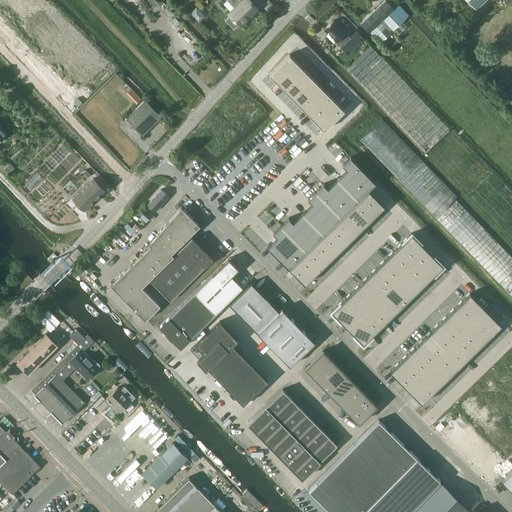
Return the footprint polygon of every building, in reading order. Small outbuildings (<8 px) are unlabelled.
[(145,0),(153,10),(160,4),(156,0),(145,0)] [(227,0),(233,6),(227,12),(241,26),(258,9),(249,0),(227,0)] [(386,0),(385,0),(361,23),(369,32),(370,31),(376,37),(381,42),(393,30),(398,35),(407,26),(402,21),(406,18),(409,15),(400,6),(399,4),(398,5),(394,9),(386,0)] [(197,5),(192,11),(201,19),(206,13),(197,5)] [(183,51),(196,39),(185,28),(186,27),(170,10),(153,27),(171,46),(175,42),(183,51)] [(337,42),(345,50),(347,48),(351,52),(360,43),(364,47),(368,43),(364,39),(365,38),(356,29),(350,36),(346,32),(347,32),(334,19),(324,29),(337,42)] [(371,45),(346,67),(427,153),(450,129),(371,45)] [(287,72),(297,62),(289,54),(279,64),(287,72)] [(295,80),(305,70),(297,62),(287,72),(295,80)] [(277,82),(287,72),(279,64),(269,74),(277,82)] [(303,88),(313,78),(305,70),(295,80),(303,88)] [(285,90),(295,80),(287,72),(277,82),(285,90)] [(311,96),(321,86),(313,78),(303,88),(311,96)] [(293,98),(303,88),(295,80),(285,90),(293,98)] [(132,86),(127,91),(137,102),(143,97),(132,86)] [(318,104),(328,94),(321,86),(311,96),(318,104)] [(301,106),(311,96),(303,88),(293,98),(301,106)] [(326,112),(336,102),(328,94),(318,104),(326,112)] [(308,113),(318,104),(311,96),(301,106),(308,113)] [(143,133),(159,116),(145,102),(128,118),(143,133)] [(344,110),(336,102),(326,112),(334,120),(344,110)] [(316,121),(326,112),(318,104),(308,113),(316,121)] [(324,130),(334,120),(326,112),(316,121),(324,130)] [(511,256),(455,198),(457,196),(382,118),(360,140),(400,181),(435,217),(500,283),(511,295),(511,256)] [(0,142),(9,134),(0,123),(0,142)] [(277,237),(267,247),(288,268),(289,267),(297,259),(305,252),(313,244),(321,236),(329,228),(337,221),(345,213),(353,205),(361,197),(369,189),(376,182),(351,156),(342,165),(347,169),(328,188),(323,183),(308,199),(312,203),(293,222),(289,217),(273,233),(277,237)] [(84,210),(105,190),(93,177),(72,197),(84,210)] [(161,189),(147,204),(155,211),(169,196),(161,189)] [(369,189),(361,197),(376,213),(385,205),(369,189)] [(361,197),(353,205),(369,221),(376,213),(361,197)] [(353,205),(345,213),(361,229),(369,221),(353,205)] [(151,245),(111,284),(145,319),(160,304),(142,286),(149,279),(169,259),(174,255),(171,253),(198,226),(199,226),(200,225),(197,222),(182,206),(177,211),(170,219),(149,243),(151,245)] [(345,213),(337,221),(353,237),(361,229),(345,213)] [(337,221),(329,228),(345,244),(353,237),(337,221)] [(329,228),(321,236),(337,252),(345,244),(329,228)] [(412,233),(401,243),(417,259),(427,249),(412,233)] [(321,236),(313,244),(329,260),(337,252),(321,236)] [(169,259),(149,279),(170,300),(213,258),(192,237),(174,255),(169,259)] [(401,243),(393,251),(409,267),(417,259),(401,243)] [(313,244),(305,252),(321,268),(329,260),(313,244)] [(427,249),(417,259),(433,275),(443,265),(427,249)] [(393,251),(384,259),(400,275),(409,267),(393,251)] [(305,252),(297,259),(313,276),(321,268),(305,252)] [(222,265),(160,325),(167,333),(166,334),(172,340),(174,339),(181,347),(242,286),(231,275),(239,268),(229,258),(222,265)] [(297,259),(289,267),(305,284),(313,276),(297,259)] [(384,259),(376,268),(392,284),(400,275),(384,259)] [(417,259),(409,267),(424,283),(433,275),(417,259)] [(409,267),(400,275),(416,291),(424,283),(409,267)] [(376,268),(367,276),(383,292),(392,284),(376,268)] [(400,275),(392,284),(407,300),(416,291),(400,275)] [(367,276),(359,284),(375,300),(383,292),(367,276)] [(251,282),(230,303),(258,332),(279,311),(251,282)] [(359,284),(350,293),(366,309),(375,300),(359,284)] [(392,284),(383,292),(399,308),(407,300),(392,284)] [(383,292),(375,300),(390,316),(399,308),(383,292)] [(470,292),(462,300),(476,315),(484,307),(470,292)] [(350,293),(342,301),(358,317),(366,309),(350,293)] [(375,300),(366,309),(382,325),(390,316),(375,300)] [(462,300),(454,308),(468,323),(476,315),(462,300)] [(342,301),(332,311),(348,327),(358,317),(342,301)] [(484,307),(476,315),(493,332),(501,324),(484,307)] [(279,311),(258,332),(268,342),(293,318),(282,308),(279,311)] [(454,308),(446,316),(460,331),(468,323),(454,308)] [(366,309),(358,317),(373,333),(382,325),(366,309)] [(476,315),(468,323),(485,340),(493,332),(476,315)] [(446,316),(438,324),(452,338),(460,331),(446,316)] [(358,317),(348,327),(363,343),(373,333),(358,317)] [(293,318),(268,342),(281,355),(305,331),(293,318)] [(220,321),(205,335),(214,344),(229,330),(220,321)] [(468,323),(460,331),(477,348),(485,340),(468,323)] [(438,324),(430,331),(445,346),(452,338),(438,324)] [(76,329),(70,335),(78,344),(85,337),(76,329)] [(229,330),(214,344),(223,353),(233,344),(238,339),(229,330)] [(305,331),(281,355),(290,365),(315,341),(305,331)] [(430,331),(422,339),(437,354),(445,346),(430,331)] [(460,331),(452,338),(469,356),(477,348),(460,331)] [(29,373),(57,345),(46,333),(17,361),(29,373)] [(78,344),(32,389),(36,393),(35,395),(63,424),(84,401),(57,374),(69,362),(87,380),(100,367),(83,349),(92,340),(87,335),(85,337),(78,344)] [(205,335),(190,349),(199,358),(214,344),(205,335)] [(452,338),(445,346),(461,363),(469,356),(452,338)] [(422,339),(414,347),(429,362),(437,354),(422,339)] [(199,358),(197,360),(206,370),(208,368),(208,367),(220,356),(223,353),(214,344),(199,358)] [(223,353),(220,356),(229,365),(241,353),(233,344),(223,353)] [(445,346),(437,354),(454,371),(461,363),(445,346)] [(414,347),(406,355),(421,369),(429,362),(414,347)] [(305,367),(313,375),(330,358),(323,350),(305,367)] [(241,353),(229,365),(238,374),(250,362),(241,353)] [(437,354),(429,362),(446,379),(454,371),(437,354)] [(406,355),(398,362),(413,377),(421,369),(406,355)] [(220,356),(208,367),(208,368),(217,376),(229,365),(220,356)] [(313,375),(320,383),(338,365),(330,358),(313,375)] [(250,362),(238,374),(247,383),(259,371),(250,362)] [(398,362),(390,370),(405,385),(413,377),(398,362)] [(429,362),(421,369),(438,387),(446,379),(429,362)] [(456,402),(454,405),(477,427),(480,431),(495,445),(505,455),(511,448),(511,377),(497,362),(456,402)] [(229,365),(217,376),(226,385),(238,374),(229,365)] [(338,365),(320,383),(328,390),(346,373),(338,365)] [(118,366),(112,371),(116,376),(122,370),(118,366)] [(421,369),(413,377),(430,394),(438,387),(421,369)] [(259,371),(247,383),(255,392),(268,380),(259,371)] [(346,373),(328,390),(335,398),(353,381),(346,373)] [(238,374),(226,385),(234,394),(247,383),(238,374)] [(413,377),(405,385),(422,402),(430,394),(413,377)] [(353,381),(335,398),(343,406),(361,389),(353,381)] [(247,383),(234,394),(243,403),(255,392),(247,383)] [(121,389),(119,386),(105,399),(110,405),(112,403),(120,411),(132,400),(124,392),(125,389),(123,387),(121,389)] [(283,388),(266,406),(273,414),(291,396),(283,388)] [(361,389),(343,406),(351,414),(368,396),(361,389)] [(291,396),(273,414),(281,421),(299,404),(291,396)] [(376,404),(368,396),(351,414),(359,422),(376,404)] [(299,404),(281,421),(288,429),(306,412),(299,404)] [(249,423),(256,430),(273,414),(266,406),(249,423)] [(306,412),(288,429),(296,437),(314,419),(306,412)] [(273,414),(256,430),(264,438),(281,421),(273,414)] [(314,419),(296,437),(304,445),(321,427),(314,419)] [(408,511),(440,480),(417,457),(379,419),(309,489),(332,511),(408,511)] [(281,421),(264,438),(271,446),(288,429),(281,421)] [(0,480),(12,493),(40,466),(0,425),(0,480)] [(321,427),(304,445),(311,452),(329,435),(321,427)] [(288,429),(271,446),(279,454),(296,437),(288,429)] [(329,435),(311,452),(319,461),(337,443),(329,435)] [(296,437),(279,454),(286,461),(304,445),(296,437)] [(157,488),(188,457),(174,442),(142,473),(157,488)] [(304,445),(286,461),(294,469),(311,452),(304,445)] [(311,452),(294,469),(302,477),(319,461),(311,452)] [(511,469),(502,479),(511,489),(511,469)] [(223,511),(189,477),(152,511),(223,511)] [(470,511),(472,511),(442,481),(414,509),(413,508),(408,511),(470,511)]
